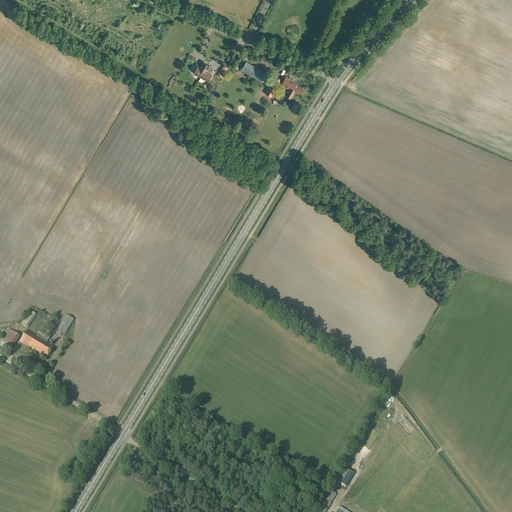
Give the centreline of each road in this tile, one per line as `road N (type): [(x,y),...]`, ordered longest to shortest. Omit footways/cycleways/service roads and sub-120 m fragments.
road 1 (secondary): [(121,434),(337,80)]
road 2 (unclassified): [(337,80),(144,0)]
road 3 (unclassified): [(244,511),(121,434)]
road 4 (unclassified): [(121,434),(4,355)]
